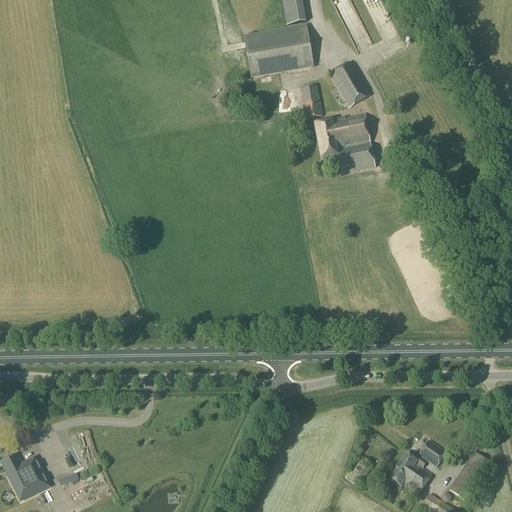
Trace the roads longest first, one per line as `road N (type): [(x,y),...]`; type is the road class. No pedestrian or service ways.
road 1 (unclassified): [(0,377),(232,379),(279,387)]
road 2 (primary): [(0,358),(278,353)]
road 3 (primary): [(278,353),(489,351)]
road 4 (unclassified): [(488,376),(279,387)]
road 5 (unclassified): [(227,511),(279,387)]
